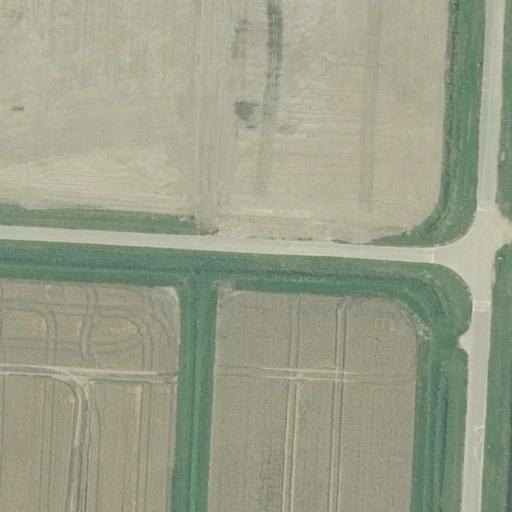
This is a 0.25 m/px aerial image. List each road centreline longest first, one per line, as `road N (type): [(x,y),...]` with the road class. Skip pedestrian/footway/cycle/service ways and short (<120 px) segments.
road 1 (unclassified): [(482,259),(0,233)]
road 2 (unclassified): [(482,259),(494,0)]
road 3 (unclassified): [(470,511),(482,259)]
